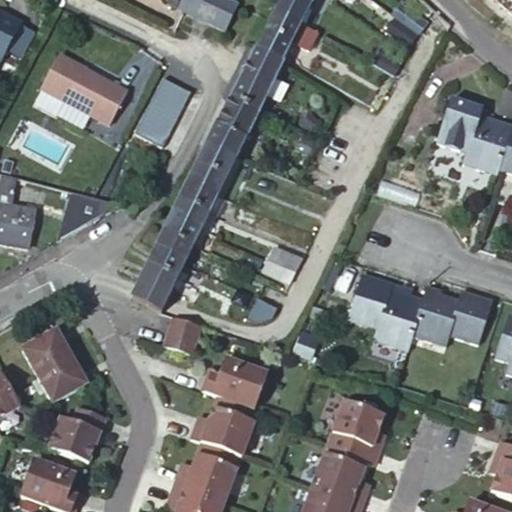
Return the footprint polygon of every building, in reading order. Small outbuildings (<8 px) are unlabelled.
[(226,0),(181,0),(177,10),(224,31),(236,5),(226,0)] [(313,0),(279,0),(273,13),(300,26),(313,0)] [(0,12),(0,59),(20,23),(0,12)] [(417,17),(409,12),(401,23),(409,28),(417,17)] [(300,26),(273,13),(266,26),(253,52),(281,67),(291,46),(308,54),(317,36),(300,26)] [(417,17),(409,28),(418,35),(425,23),(417,17)] [(416,36),(392,20),(383,34),(407,50),(416,36)] [(228,100),(258,114),(281,67),(253,52),(235,85),(228,100)] [(368,66),(392,80),(399,66),(375,54),(368,66)] [(57,56),(39,90),(42,91),(64,102),(108,125),(125,91),(57,56)] [(162,82),(133,138),(161,152),(190,94),(162,82)] [(64,102),(42,91),(34,106),(56,117),(64,102)] [(205,147),(235,160),(258,114),(228,100),(206,144),(205,147)] [(495,173),(509,127),(496,123),(494,128),(476,122),(479,111),(450,102),(435,148),(464,158),(460,167),(493,178),(495,173)] [(511,127),(509,127),(495,173),(503,176),(495,204),(509,209),(511,199),(511,127)] [(186,184),(217,197),(235,160),(205,147),(193,170),(186,184)] [(0,192),(8,194),(11,179),(0,176),(0,192)] [(178,202),(208,215),(217,197),(186,184),(178,202)] [(0,204),(5,206),(8,194),(0,192),(0,204)] [(87,226),(117,208),(69,196),(63,220),(56,244),(87,226)] [(170,217),(200,232),(205,221),(208,215),(178,202),(170,217)] [(5,206),(0,204),(0,244),(29,249),(35,212),(5,206)] [(242,209),(238,207),(233,219),(255,229),(260,216),(242,209)] [(169,219),(161,235),(191,250),(200,232),(170,217),(169,219)] [(161,235),(154,250),(183,265),(191,250),(161,235)] [(154,250),(145,269),(175,282),(183,265),(154,250)] [(300,264),(272,252),(266,264),(292,276),(294,277),(300,264)] [(292,276),(266,264),(260,277),(286,289),(292,276)] [(175,282),(145,269),(131,295),(129,301),(159,316),(175,282)] [(410,339),(421,302),(407,297),(407,301),(390,296),(393,287),(361,276),(347,322),(375,331),(372,342),(406,353),(410,339)] [(439,293),(426,289),(421,302),(410,339),(444,350),(448,338),(477,347),(491,302),(460,292),(457,303),(438,296),(439,293)] [(504,377),(511,379),(511,316),(507,315),(493,361),(507,366),(504,377)] [(198,328),(171,319),(161,349),(188,359),(198,328)] [(14,356),(29,383),(63,364),(48,337),(14,356)] [(203,377),(198,393),(215,399),(250,411),(263,375),(222,360),(217,375),(215,381),(203,377)] [(63,364),(29,383),(44,409),(77,391),(63,364)] [(215,381),(217,375),(206,371),(203,377),(215,381)] [(0,418),(11,412),(0,392),(0,418)] [(250,411),(215,399),(211,410),(247,422),(250,411)] [(380,417),(341,402),(323,450),(362,464),(369,466),(376,446),(370,444),(373,434),(380,417)] [(70,424),(58,420),(46,451),(86,465),(103,420),(76,410),(70,424)] [(194,426),(189,441),(199,445),(238,458),(250,424),(247,422),(211,410),(207,423),(204,430),(194,426)] [(204,430),(207,423),(196,419),(194,426),(204,430)] [(380,436),(373,434),(370,444),(376,446),(380,436)] [(511,447),(497,442),(489,463),(496,465),(493,476),(487,493),(511,501),(511,447)] [(238,458),(199,445),(195,456),(235,469),(238,458)] [(323,450),(321,455),(360,469),(362,464),(323,450)] [(321,455),(308,488),(358,507),(363,492),(353,488),(356,482),(360,469),(321,455)] [(235,469),(195,456),(190,469),(188,476),(178,472),(172,486),(222,504),(235,469)] [(74,477),(32,462),(19,498),(56,511),(73,511),(77,502),(66,498),(68,492),(74,477)] [(496,465),(489,463),(486,473),(493,476),(496,465)] [(190,469),(180,465),(178,472),(188,476),(190,469)] [(366,485),(356,482),(353,488),(363,492),(366,485)] [(219,511),(222,504),(172,486),(168,499),(178,503),(176,510),(175,511),(219,511)] [(355,511),(358,507),(308,488),(299,511),(355,511)] [(79,496),(68,492),(66,498),(77,502),(79,496)] [(178,503),(168,499),(165,506),(176,510),(178,503)] [(493,511),(466,502),(462,511),(493,511)]
